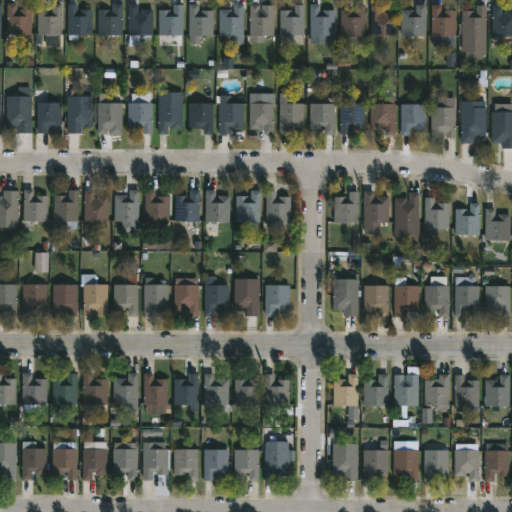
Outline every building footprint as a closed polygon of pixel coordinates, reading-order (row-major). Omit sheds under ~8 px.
[(18,12),(19,9),(30,10),(30,35),(17,35),(17,42),(7,42),(7,35),(5,35),(6,3),(16,3),(16,12),(18,12)] [(61,3),(61,35),(59,35),(59,47),(45,47),(45,35),(36,35),(37,8),(48,9),(48,11),(51,12),(51,3),(61,3)] [(122,3),(122,34),(97,34),(97,9),(109,9),(109,12),(112,12),(112,3),(122,3)] [(138,3),(138,12),(140,12),(140,9),(153,8),(153,35),(151,35),(151,39),(139,39),(139,45),(128,45),(128,4),(138,3)] [(79,11),(79,9),(91,9),(91,34),(74,34),(75,40),(68,39),(68,34),(66,34),(66,4),(77,4),(77,11),(79,11)] [(183,4),(182,35),(158,35),(158,10),(170,10),(170,12),(173,12),(173,4),(183,4)] [(199,12),(201,12),(201,10),(213,10),(213,36),(199,35),(198,43),(189,43),(189,36),(187,36),(188,4),(198,4),(198,12),(199,12)] [(243,4),(243,45),(232,45),(232,36),(218,36),(218,9),(230,9),(230,12),(234,12),(234,4),(243,4)] [(259,4),(259,9),(261,9),(261,5),(274,5),(274,36),(264,35),(264,42),(250,42),(249,4),(259,4)] [(304,4),(305,35),(280,36),(279,10),(291,10),(291,12),(294,12),(294,5),(304,4)] [(320,5),(320,12),(322,12),(322,10),(335,10),(335,35),(309,35),(310,4),(320,5)] [(380,4),(380,13),(383,13),(383,9),(395,9),(395,36),(371,36),(371,4),(380,4)] [(425,4),(425,35),(401,36),(400,10),(413,9),(413,12),(415,12),(415,4),(425,4)] [(441,4),(441,13),(444,13),(444,10),(456,10),(457,36),(432,36),(432,5),(441,4)] [(365,5),(364,35),(340,35),(340,10),(352,10),(352,13),(355,13),(355,5),(365,5)] [(486,5),(485,52),(482,52),(482,59),(471,59),(471,53),(461,52),(462,10),(473,11),(473,13),(476,13),(476,5),(486,5)] [(501,5),(501,13),(504,13),(504,10),(511,10),(511,36),(492,37),(491,5),(501,5)] [(108,95),(108,103),(122,103),(121,135),(108,135),(109,130),(106,130),(106,135),(97,135),(97,103),(99,103),(99,93),(108,93),(108,95)] [(273,103),(273,135),(263,135),(263,126),(261,126),(261,129),(249,129),(249,103),(261,103),(261,93),(276,93),(276,103),(273,103)] [(31,96),(31,133),(16,133),(16,127),(6,127),(5,96),(31,96)] [(92,96),(92,127),(81,126),(81,133),(66,133),(66,96),(92,96)] [(243,103),(242,128),(231,128),(231,126),(228,126),(228,134),(221,136),(217,134),(218,103),(220,103),(220,96),(230,96),(230,103),(243,103)] [(394,97),(394,136),(385,135),(385,127),(382,127),(382,130),(370,130),(370,104),(384,104),(384,97),(394,97)] [(482,101),(482,108),(485,108),(485,138),(476,138),(476,136),(475,136),(475,144),(460,144),(460,101),(482,101)] [(61,102),(61,134),(48,134),(48,129),(46,129),(46,133),(36,133),(36,103),(61,102)] [(182,103),(182,128),(170,128),(171,126),(167,126),(167,135),(157,134),(158,102),(182,103)] [(152,103),(152,134),(142,134),(142,126),(140,126),(140,128),(127,128),(127,103),(152,103)] [(213,103),(212,134),(203,134),(203,126),(200,126),(200,128),(188,128),(188,103),(213,103)] [(304,104),(303,130),(292,130),(292,127),(288,127),(288,135),(279,135),(279,103),(304,104)] [(334,103),(334,134),(324,134),(324,126),(322,126),(322,129),(309,129),(309,103),(334,103)] [(364,104),(364,130),(353,130),(353,127),(349,127),(349,135),(339,135),(340,104),(364,104)] [(425,104),(425,129),(413,130),(413,127),(410,127),(410,136),(400,136),(400,104),(425,104)] [(511,104),(511,149),(501,149),(501,144),(490,143),(491,112),(494,112),(494,104),(511,104)] [(454,126),(454,138),(445,138),(445,134),(443,134),(443,138),(430,138),(430,107),(455,107),(454,126)] [(34,198),(35,196),(47,196),(46,222),(22,221),(23,190),(33,190),(33,198),(34,198)] [(78,190),(77,229),(65,229),(65,221),(53,221),(54,195),(65,195),(65,198),(68,198),(68,190),(78,190)] [(95,198),(96,198),(96,195),(108,196),(107,222),(82,221),(83,190),(93,190),(93,198),(95,198)] [(139,190),(138,222),(114,221),(114,195),(126,195),(126,198),(128,198),(128,190),(139,190)] [(154,199),(157,199),(157,196),(169,197),(168,222),(144,222),(144,190),(154,190),(154,199)] [(200,191),(198,222),(174,221),(175,196),(186,196),(186,198),(189,198),(189,190),(200,191)] [(215,198),(217,199),(217,196),(230,196),(229,222),(204,221),(205,190),(215,191),(215,198)] [(18,191),(17,228),(0,228),(0,196),(2,196),(2,198),(2,191),(18,191)] [(260,191),(259,222),(234,221),(235,196),(247,196),(247,199),(250,199),(250,191),(260,191)] [(276,199),(278,199),(278,197),(290,197),(289,222),(288,222),(288,229),(266,228),(266,223),(265,223),(265,191),(276,191),(276,199)] [(358,195),(358,221),(333,221),(333,197),(345,197),(345,199),(347,199),(347,192),(358,191),(358,195)] [(373,191),(373,200),(376,200),(376,196),(388,197),(388,223),(380,223),(380,233),(363,233),(364,191),(373,191)] [(419,197),(419,234),(395,234),(394,198),(407,198),(407,201),(409,201),(409,193),(419,193),(419,197)] [(434,198),(434,206),(437,205),(437,203),(448,203),(448,229),(424,229),(424,198),(434,198)] [(479,202),(479,234),(478,234),(478,235),(455,235),(455,208),(467,208),(467,210),(469,210),(469,202),(479,202)] [(495,209),(495,217),(498,217),(498,214),(509,214),(509,241),(485,241),(485,209),(495,209)] [(405,275),(405,284),(418,285),(418,311),(404,311),(404,315),(393,315),(393,284),(395,284),(395,275),(405,275)] [(446,276),(446,285),(448,285),(448,317),(438,316),(438,308),(436,308),(436,312),(424,312),(424,285),(429,285),(429,275),(446,276)] [(107,285),(106,315),(94,314),(94,311),(92,311),(92,315),(82,314),(83,286),(80,286),(80,276),(95,277),(95,285),(107,285)] [(154,276),(154,285),(168,285),(168,310),(155,310),(155,307),(153,307),(153,315),(143,315),(144,276),(154,276)] [(136,277),(136,285),(137,285),(137,316),(127,316),(128,308),(125,308),(123,312),(113,312),(113,285),(127,285),(127,277),(136,277)] [(197,278),(197,285),(198,285),(198,316),(188,316),(188,308),(186,308),(186,310),(173,310),(174,278),(197,278)] [(275,278),(275,286),(289,286),(289,311),(277,311),(277,307),(274,308),(274,315),(264,316),(264,286),(266,285),(266,278),(275,278)] [(357,279),(357,316),(342,316),(342,310),(332,310),(332,278),(357,279)] [(260,279),(259,316),(244,316),(244,308),(243,309),(234,309),(234,279),(260,279)] [(0,284),(16,284),(16,314),(6,314),(6,306),(3,306),(3,309),(0,309),(0,284)] [(388,285),(387,316),(378,316),(378,307),(375,307),(375,311),(364,311),(364,284),(388,285)] [(47,285),(46,316),(34,316),(34,311),(32,311),(32,315),(22,315),(22,285),(47,285)] [(77,285),(77,316),(67,316),(67,311),(65,311),(65,315),(52,315),(52,285),(77,285)] [(228,285),(228,311),(216,310),(216,307),(214,307),(213,316),(204,315),(204,285),(228,285)] [(479,285),(479,312),(468,312),(468,308),(464,308),(464,317),(454,317),(455,285),(479,285)] [(509,285),(509,317),(499,317),(499,308),(496,308),(496,311),(484,311),(485,285),(509,285)] [(0,372),(1,372),(1,380),(3,380),(3,377),(15,377),(15,403),(0,403),(0,372)] [(31,380),(33,380),(33,378),(45,378),(45,404),(21,404),(21,372),(31,372),(31,380)] [(76,372),(76,404),(51,404),(52,378),(64,378),(64,380),(66,380),(66,372),(76,372)] [(92,375),(92,380),(95,380),(95,378),(107,378),(106,403),(81,403),(81,372),(92,372),(92,375)] [(137,373),(136,411),(127,411),(127,404),(112,404),(113,377),(125,378),(125,380),(127,380),(127,372),(137,373)] [(153,373),(153,380),(156,380),(156,378),(167,378),(167,403),(143,403),(143,372),(153,372),(153,373)] [(198,373),(198,404),(196,404),(196,410),(189,410),(189,404),(173,404),(174,378),(185,378),(185,380),(188,380),(188,373),(198,373)] [(214,373),(214,381),(216,381),(216,378),(228,378),(228,404),(203,404),(203,373),(214,373)] [(258,373),(258,404),(233,404),(233,378),(246,379),(245,381),(249,381),(249,373),(258,373)] [(274,373),(274,381),(276,381),(276,379),(289,379),(288,405),(264,405),(264,373),(274,373)] [(358,373),(358,405),(356,405),(356,408),(357,408),(357,418),(348,418),(348,408),(351,408),(351,405),(332,405),(333,378),(345,379),(345,381),(347,381),(348,373),(358,373)] [(404,373),(404,378),(405,378),(405,374),(418,374),(418,405),(393,405),(393,373),(404,373)] [(448,377),(447,410),(437,410),(437,406),(424,406),(423,379),(436,379),(436,382),(438,382),(438,374),(448,373),(448,377)] [(387,376),(387,405),(363,405),(363,379),(375,379),(375,382),(377,382),(377,374),(387,374),(387,376)] [(464,377),(464,382),(466,382),(466,380),(478,379),(479,405),(454,405),(454,374),(464,374),(464,377)] [(508,376),(508,405),(484,405),(484,379),(496,379),(496,382),(499,382),(499,374),(508,374),(508,376)] [(387,439),(387,476),(375,476),(375,473),(372,473),(372,480),(362,480),(363,449),(380,449),(380,439),(387,439)] [(28,441),(28,448),(46,448),(45,474),(33,474),(33,471),(31,471),(31,480),(21,480),(21,440),(28,440),(28,441)] [(105,440),(105,449),(107,449),(107,475),(94,476),(94,472),(92,472),(92,480),(82,480),(83,441),(105,440)] [(75,441),(75,448),(76,448),(76,480),(66,480),(66,472),(63,472),(63,474),(51,474),(52,448),(64,448),(64,441),(75,441)] [(0,442),(16,442),(15,480),(0,480),(0,442)] [(136,442),(137,480),(127,480),(127,472),(124,472),(124,475),(112,474),(112,448),(125,448),(125,442),(136,442)] [(165,442),(165,448),(167,448),(167,474),(155,474),(155,472),(152,472),(152,480),(142,480),(142,442),(165,442)] [(287,442),(287,449),(288,449),(288,475),(277,475),(277,473),(274,473),(274,481),(264,481),(264,449),(266,449),(266,442),(287,442)] [(357,442),(358,480),(342,480),(342,473),(332,473),(332,443),(357,442)] [(508,443),(508,476),(496,476),(496,473),(493,473),(493,482),(484,482),(485,443),(508,443)] [(398,446),(398,449),(418,449),(418,480),(407,480),(407,472),(405,472),(405,475),(393,475),(393,449),(394,449),(394,446),(398,446)] [(197,448),(197,480),(187,480),(187,472),(184,472),(184,474),(172,474),(173,448),(197,448)] [(227,449),(227,474),(216,474),(216,471),(213,471),(213,480),(202,480),(203,448),(227,449)] [(258,448),(258,480),(249,480),(249,472),(246,472),(246,474),(233,474),(233,448),(258,448)] [(448,449),(448,475),(436,475),(436,472),(433,472),(433,481),(423,481),(423,449),(448,449)] [(478,449),(478,481),(469,481),(469,472),(466,472),(465,476),(453,476),(453,449),(478,449)]
